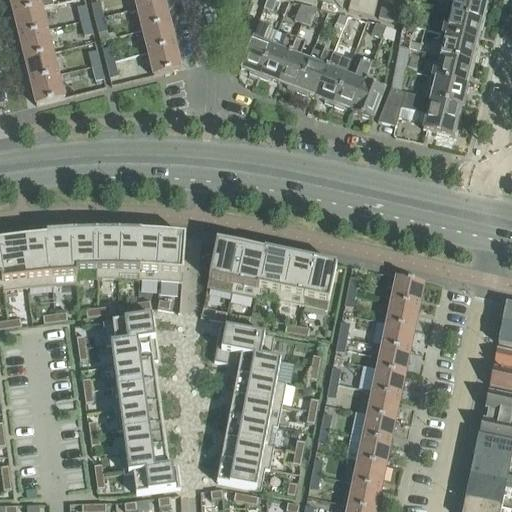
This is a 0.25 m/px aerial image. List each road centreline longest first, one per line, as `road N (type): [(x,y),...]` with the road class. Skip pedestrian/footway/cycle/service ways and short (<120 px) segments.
road 1 (secondary): [(18,178),(117,175),(248,185),(494,240)]
road 2 (secondary): [(480,204),(205,149),(118,146),(5,156)]
road 3 (residential): [(438,511),(494,240)]
road 4 (residential): [(209,122),(213,82),(192,0)]
